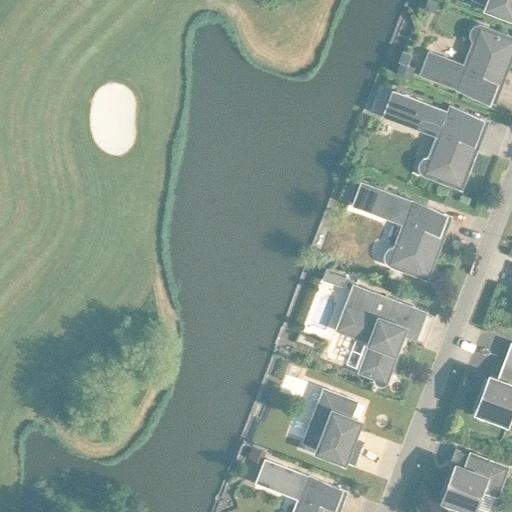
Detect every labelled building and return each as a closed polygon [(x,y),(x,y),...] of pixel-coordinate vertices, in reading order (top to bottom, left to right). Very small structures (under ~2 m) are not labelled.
[(498,16),(511,21),(511,0),(486,0),(483,8),(499,14),(498,16)] [(429,84),(498,110),(508,82),(511,84),(511,82),(511,46),(505,44),(506,41),(492,36),(487,35),(484,36),(481,39),(479,43),(480,47),(482,51),(485,53),(476,76),(438,61),(429,84)] [(411,63),(408,71),(416,74),(419,65),(411,63)] [(409,73),(405,84),(420,89),(424,78),(409,73)] [(450,188),(469,195),(481,163),(478,161),(490,128),(467,119),(465,125),(404,101),(398,117),(396,116),(393,125),(449,146),(441,168),(436,167),(433,169),(430,171),(428,175),(428,179),(431,183),(434,185),(449,191),(450,188)] [(416,278),(435,285),(447,253),(443,251),(454,224),(371,192),(362,214),(415,235),(406,258),(402,257),(398,258),(395,261),(394,265),(394,269),(396,273),(400,275),(415,281),(416,278)] [(336,278),(332,289),(350,296),(351,296),(354,287),(354,285),(336,278)] [(354,287),(351,296),(360,299),(363,291),(354,287)] [(394,394),(396,391),(402,377),(399,377),(409,350),(407,349),(412,337),(410,336),(417,317),(363,296),(347,338),(381,351),(370,381),(384,386),(383,390),(385,393),(388,395),(391,395),(394,394)] [(511,376),(507,389),(499,385),(493,401),(490,400),(484,416),(484,420),(485,424),(488,427),(492,429),(496,428),(500,426),(502,423),(511,426),(511,376)] [(329,459),(363,472),(368,459),(358,455),(367,431),(358,428),(364,412),(333,400),(314,451),(329,457),(329,459)] [(262,456),(257,468),(270,473),(275,461),(262,456)] [(473,477),(465,474),(459,490),(456,489),(451,504),(450,508),(451,511),(467,511),(468,511),(470,511),(486,511),(491,500),(505,505),(511,485),(511,476),(478,464),(473,477)] [(344,511),(349,498),(274,469),(266,492),(311,509),(309,511),(344,511)]
